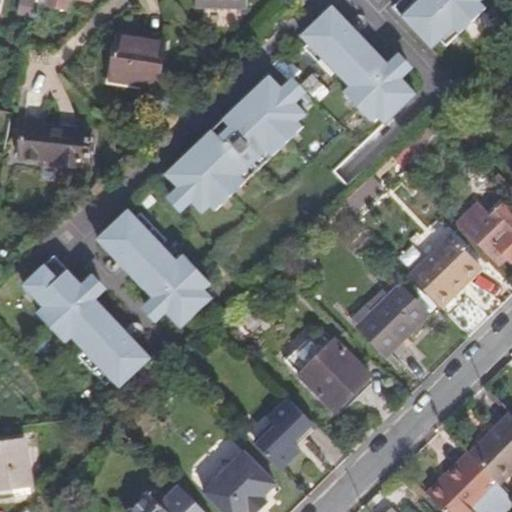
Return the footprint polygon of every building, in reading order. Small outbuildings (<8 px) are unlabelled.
[(40,0),(39,7),(58,10),(60,0),(78,0),(87,2),(86,0),(40,0)] [(189,0),(190,9),(240,6),(239,0),(189,0)] [(424,0),(425,0),(424,0),(411,0),(394,0),(387,7),(424,47),(433,39),(439,46),(479,9),(472,1),(473,0),(424,0)] [(409,92),(395,77),(384,65),(328,5),(296,34),(302,42),(299,45),(324,73),(328,69),(344,85),(338,91),(365,120),(372,114),(378,120),(409,92)] [(511,54),(511,32),(487,57),(498,68),(511,54)] [(110,34),(103,80),(149,87),(157,41),(147,40),(121,36),(110,34)] [(384,65),(395,77),(406,67),(395,55),(384,65)] [(157,176),(170,190),(184,205),(192,214),(200,207),(205,213),(236,184),(232,179),(260,153),(264,159),(296,130),(290,124),(298,117),(288,107),(275,93),(263,79),(157,176)] [(286,82),(275,93),(288,107),(299,97),(286,82)] [(438,132),(425,118),(419,124),(433,137),(438,132)] [(74,161),(80,161),(83,129),(71,128),(28,123),(15,121),(12,153),(47,157),(46,162),(73,165),(74,161)] [(449,121),(438,132),(458,152),(469,142),(449,121)] [(433,137),(419,124),(386,156),(400,170),(433,137)] [(372,187),(393,167),(384,157),(363,177),(372,187)] [(476,184),(463,169),(452,179),(465,194),(476,184)] [(343,215),(372,187),(363,177),(333,206),(343,215)] [(184,205),(170,190),(159,201),(173,215),(184,205)] [(343,215),(333,206),(325,214),(348,237),(355,245),(364,237),(343,215)] [(452,226),(494,269),(503,260),(506,263),(511,257),(511,222),(496,207),(485,218),(473,206),(452,226)] [(91,239),(172,327),(204,298),(197,290),(203,284),(177,255),(170,262),(155,245),(159,242),(134,215),(129,219),(122,211),(91,239)] [(355,245),(348,237),(343,242),(350,249),(355,245)] [(430,305),(433,308),(447,294),(444,291),(461,275),(471,265),(443,237),(402,277),(430,305)] [(283,265),(301,283),(315,269),(298,251),(283,265)] [(104,379),(111,387),(143,358),(47,256),(15,285),(36,307),(30,313),(57,342),(63,336),(76,351),(70,356),(98,385),(104,379)] [(430,305),(402,277),(393,286),(421,314),(430,305)] [(385,293),(392,286),(387,280),(379,288),(385,293)] [(421,314),(393,286),(392,286),(385,293),(379,288),(352,315),(357,321),(351,327),(375,352),(395,332),(399,336),(410,324),(421,314)] [(357,321),(352,315),(345,322),(351,327),(357,321)] [(379,356),(399,336),(395,332),(375,352),(379,356)] [(321,345),(311,334),(278,365),(327,415),(348,395),(363,381),(328,344),(318,354),(315,350),(321,345)] [(159,372),(133,398),(150,415),(176,389),(159,372)] [(288,447),(308,427),(278,395),(258,415),(264,421),(245,440),(255,450),(273,469),(284,458),(292,450),(288,447)] [(490,486),(511,464),(511,425),(501,415),(481,434),(459,456),(462,458),(490,486)] [(23,496),(16,440),(0,441),(0,488),(2,489),(3,495),(10,494),(11,497),(23,496)] [(269,486),(237,454),(225,467),(222,463),(217,468),(210,475),(206,479),(209,482),(197,494),(214,511),(248,511),(258,502),(255,500),(269,486)] [(489,511),(480,502),(493,489),(490,486),(462,458),(445,474),(422,498),(435,511),(489,511)] [(196,511),(169,485),(150,503),(139,492),(118,511),(196,511)] [(252,511),(260,504),(258,502),(248,511),(252,511)]
